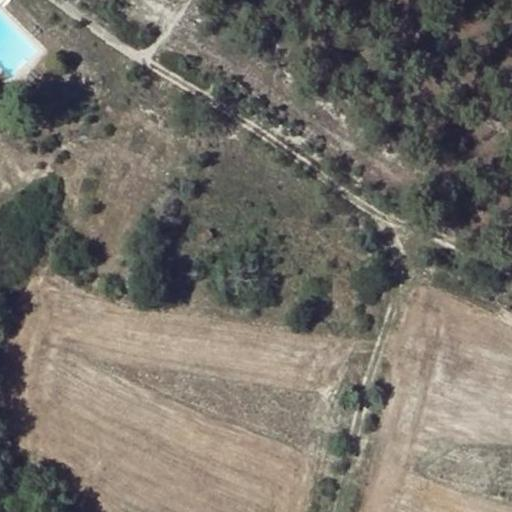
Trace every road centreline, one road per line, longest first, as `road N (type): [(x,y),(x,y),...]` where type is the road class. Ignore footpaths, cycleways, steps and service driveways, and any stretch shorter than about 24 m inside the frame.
road 1 (track): [(57,0),(381,215),(511,273)]
road 2 (track): [(381,215),(402,267),(400,296),(371,372),(338,511)]
